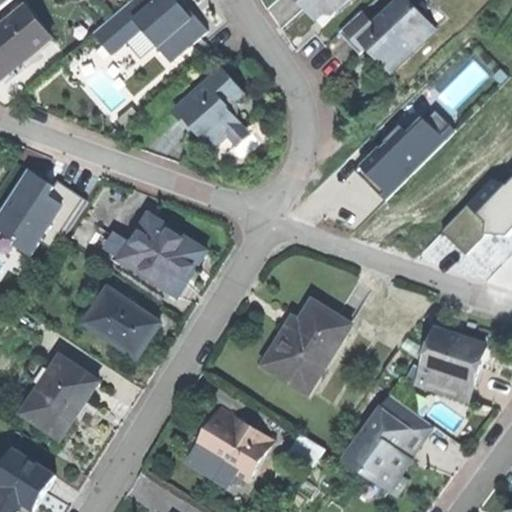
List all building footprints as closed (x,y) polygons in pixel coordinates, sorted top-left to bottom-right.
[(0,0),(0,10),(12,0),(0,0)] [(193,13),(190,15),(176,0),(131,0),(93,34),(111,55),(141,29),(156,45),(171,62),(208,29),(193,13)] [(300,0),(303,3),(319,20),(331,10),(339,10),(350,0),(300,0)] [(359,10),(337,30),(360,54),(367,47),(378,59),(391,72),(409,56),(405,52),(432,25),(408,0),(398,0),(373,24),(359,10)] [(432,0),(408,0),(432,25),(405,52),(409,56),(449,17),(432,0)] [(0,80),(54,36),(30,6),(22,12),(34,26),(11,45),(0,32),(0,80)] [(22,12),(0,29),(0,32),(11,45),(34,26),(22,12)] [(77,27),(86,38),(100,26),(92,15),(77,27)] [(227,70),(178,111),(196,133),(200,130),(208,140),(224,127),(231,134),(237,135),(246,127),(235,114),(234,104),(247,94),(237,82),(227,70)] [(433,85),(355,162),(395,202),(472,125),(433,85)] [(253,135),(246,127),(237,135),(231,134),(224,127),(208,140),(200,130),(196,133),(205,143),(231,153),(253,135)] [(511,166),(509,163),(444,232),(467,254),(496,224),(509,236),(511,232),(511,166)] [(0,233),(50,259),(84,192),(29,164),(0,220),(0,233)] [(195,273),(208,252),(151,215),(132,245),(122,260),(179,296),(195,273)] [(108,250),(122,260),(132,245),(117,236),(108,250)] [(88,324),(140,358),(151,341),(162,324),(111,290),(88,324)] [(295,333),(289,329),(284,338),(278,348),(277,349),(283,353),(272,371),(273,371),(303,390),(304,390),(314,373),(321,377),(321,376),(352,327),(314,303),(301,323),(295,333)] [(295,320),(289,329),(295,333),(301,323),(295,320)] [(425,372),(475,388),(479,375),(482,366),(479,365),(485,347),(438,331),(425,372)] [(271,374),(273,371),(272,371),(283,353),(277,349),(278,348),(274,345),(259,367),(271,374)] [(488,348),(485,347),(479,365),(482,366),(488,348)] [(40,381),(44,384),(64,356),(84,369),(87,365),(62,349),(40,381)] [(25,414),(62,438),(76,417),(87,401),(101,381),(84,369),(64,356),(44,384),(25,414)] [(326,379),(321,376),(321,377),(314,373),(304,390),(303,390),(300,394),(312,401),(326,379)] [(364,474),(396,497),(408,480),(401,475),(412,459),(411,458),(406,455),(411,448),(416,451),(434,426),(392,396),(350,455),(369,468),(364,474)] [(92,404),(87,401),(76,417),(80,420),(86,412),(92,404)] [(206,435),(196,451),(208,458),(213,451),(225,459),(221,466),(248,483),(274,442),(233,417),(227,426),(216,419),(206,435)] [(413,455),(416,451),(411,448),(406,455),(411,458),(413,455)] [(0,474),(0,496),(17,508),(22,501),(34,510),(44,495),(56,476),(16,450),(0,474)] [(346,461),(364,474),(369,468),(350,455),(346,461)] [(19,511),(20,510),(17,508),(0,496),(0,511),(19,511)]
